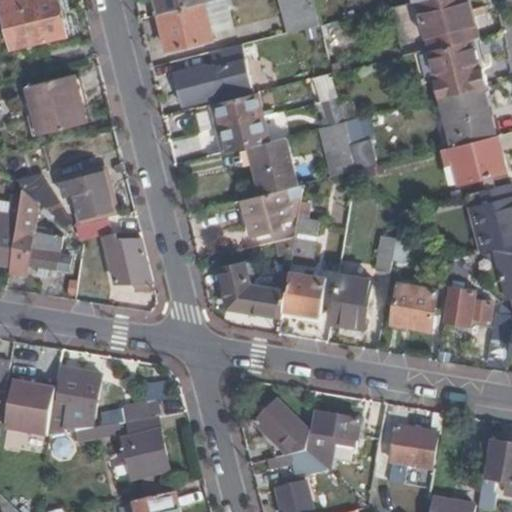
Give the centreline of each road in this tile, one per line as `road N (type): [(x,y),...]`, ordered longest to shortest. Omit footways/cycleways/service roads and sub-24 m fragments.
road 1 (residential): [(195,344),(107,0)]
road 2 (residential): [(511,396),(195,344)]
road 3 (residential): [(195,344),(0,312)]
road 4 (residential): [(237,511),(195,344)]
